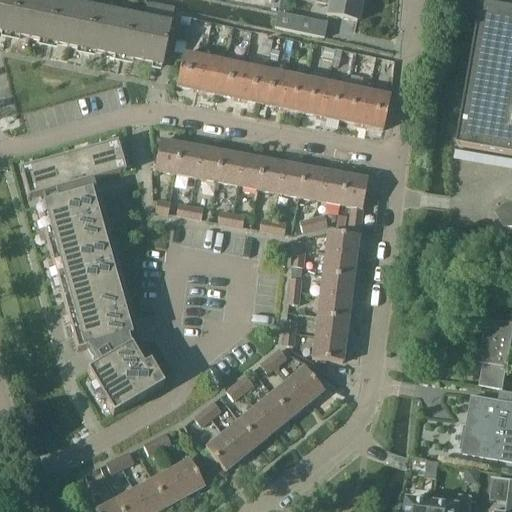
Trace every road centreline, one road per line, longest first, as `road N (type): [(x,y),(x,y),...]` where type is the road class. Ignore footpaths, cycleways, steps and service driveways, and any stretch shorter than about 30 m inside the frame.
road 1 (residential): [(0,142),(13,148),(145,112),(399,159)]
road 2 (residential): [(260,511),(360,426),(399,159)]
road 3 (residential): [(399,159),(424,0)]
